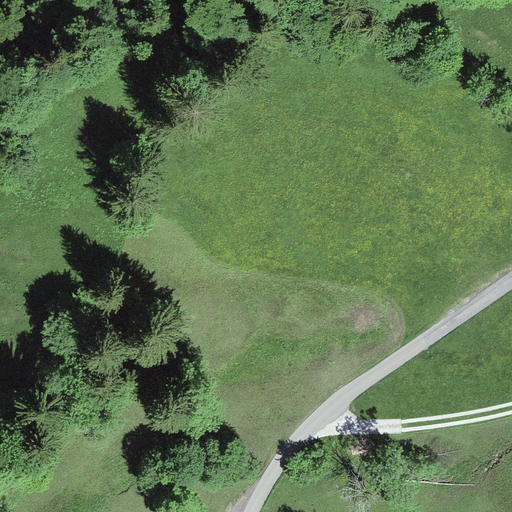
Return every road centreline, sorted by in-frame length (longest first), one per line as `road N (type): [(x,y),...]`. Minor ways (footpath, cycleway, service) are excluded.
road 1 (unclassified): [(252,511),(311,425),(511,281)]
road 2 (track): [(311,425),(399,427),(511,408)]
